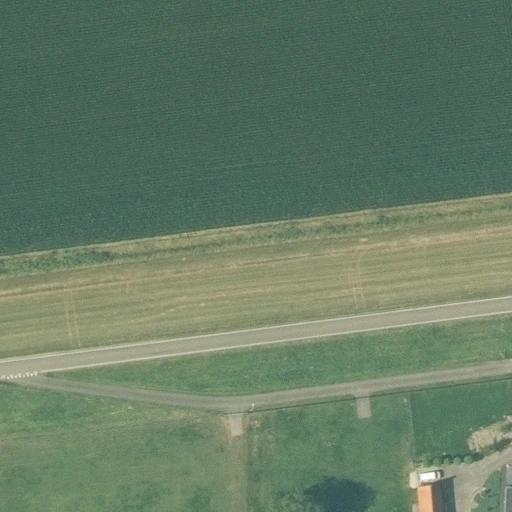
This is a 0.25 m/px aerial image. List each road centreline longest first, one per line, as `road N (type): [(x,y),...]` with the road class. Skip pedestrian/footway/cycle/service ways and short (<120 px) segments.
road 1 (track): [(0,291),(511,225)]
road 2 (unclassified): [(14,368),(21,380),(224,405),(511,369)]
road 3 (tertiary): [(14,368),(511,306)]
